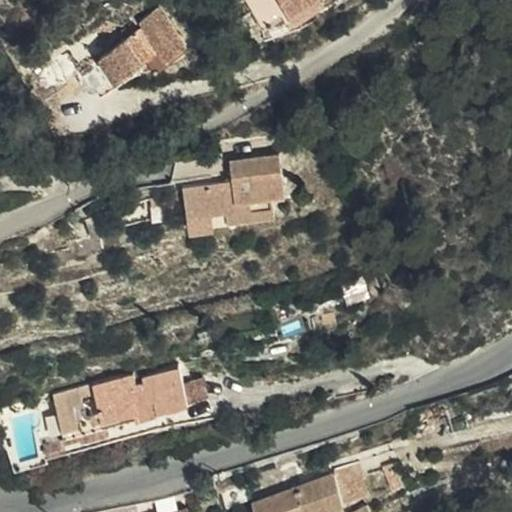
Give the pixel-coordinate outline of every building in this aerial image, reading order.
[(287,11),(281,0),(249,0),(261,23),(287,11)] [(97,49),(116,81),(188,37),(169,6),(97,49)] [(178,171),(182,196),(223,189),(225,203),(267,196),(265,179),(279,177),(272,137),(220,147),(222,162),(178,171)] [(223,189),(182,196),(185,215),(226,207),(225,203),(223,189)] [(95,214),(114,212),(113,201),(94,203),(95,214)] [(62,433),(158,410),(156,402),(186,394),(177,361),(136,371),(133,363),(51,386),(62,433)] [(319,479),(246,499),(247,504),(239,506),(240,511),(313,511),(327,508),(319,479)] [(174,511),(171,498),(105,511),(174,511)]
